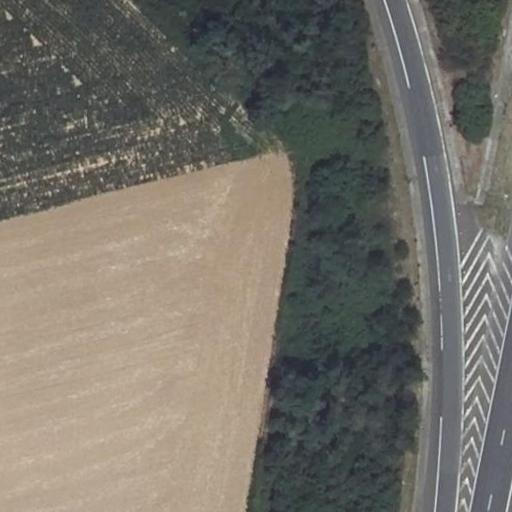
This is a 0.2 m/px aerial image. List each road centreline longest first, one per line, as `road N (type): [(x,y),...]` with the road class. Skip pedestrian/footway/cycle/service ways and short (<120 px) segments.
road 1 (trunk): [(393,0),(438,153),(452,265),(445,511)]
road 2 (motorway): [(511,384),(486,511)]
